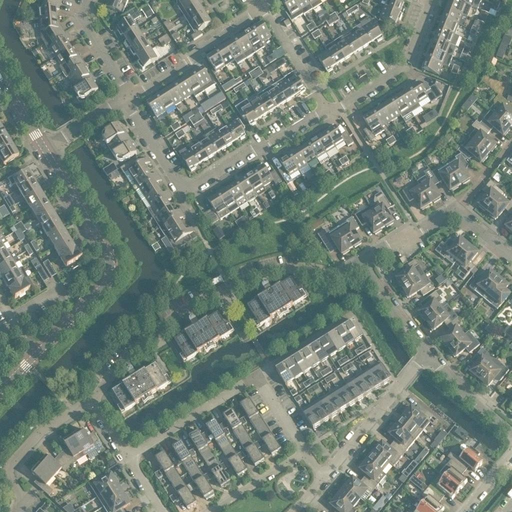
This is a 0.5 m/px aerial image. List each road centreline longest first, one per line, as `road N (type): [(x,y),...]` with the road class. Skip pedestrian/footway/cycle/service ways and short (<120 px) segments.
road 1 (residential): [(90,399),(154,330),(228,286),(299,267),(339,273),(361,260)]
road 2 (residential): [(331,113),(192,186),(175,181),(127,98)]
road 3 (tertiary): [(34,356),(110,269),(42,148)]
road 4 (residential): [(129,457),(258,375),(304,455)]
road 5 (residential): [(127,98),(263,5)]
road 6 (residential): [(323,475),(426,354)]
road 7 (residential): [(331,113),(403,65),(428,0)]
road 8 (residential): [(24,500),(9,475),(13,459),(42,428),(90,399)]
road 9 (residential): [(331,113),(263,5)]
